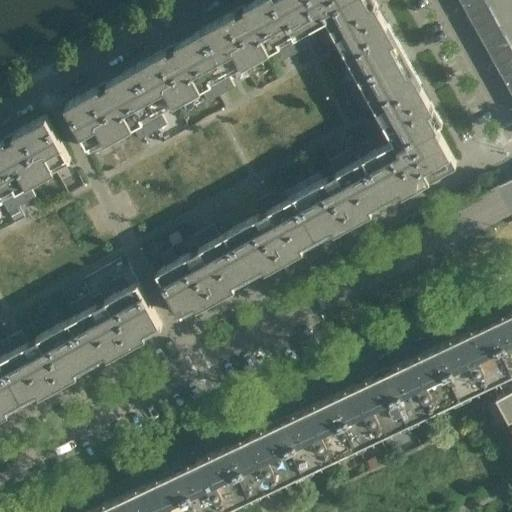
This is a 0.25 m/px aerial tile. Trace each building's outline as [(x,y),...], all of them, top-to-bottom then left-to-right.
[(303,49),(296,35),(276,0),(253,0),(244,5),(245,8),(237,13),(235,10),(203,28),(227,73),(269,50),(277,63),(303,49)] [(322,9),(338,0),(276,0),(296,35),(315,24),(326,18),(322,9)] [(404,54),(374,0),(338,0),(322,9),(326,18),(315,24),(326,44),(340,36),(345,45),(342,46),(360,79),(404,54)] [(470,17),(489,7),(485,0),(478,0),(465,8),(470,17)] [(475,27),(494,17),(489,7),(470,17),(475,27)] [(481,37),(500,26),(494,17),(475,27),(481,37)] [(486,46),(505,36),(500,26),(481,37),(486,46)] [(227,73),(203,28),(175,43),(177,46),(168,51),(167,48),(135,65),(160,110),(200,87),(208,101),(235,86),(227,73)] [(491,56),(510,45),(505,36),(486,46),(491,56)] [(497,65),(511,56),(511,48),(510,45),(491,56),(497,65)] [(442,123),(404,54),(360,79),(378,111),(381,110),(385,118),(371,126),(382,146),(393,139),(398,148),(436,126),(442,123)] [(502,75),(511,69),(511,56),(497,65),(502,75)] [(160,110),(135,65),(107,81),(108,84),(100,89),(98,86),(65,104),(89,148),(132,125),(140,139),(167,124),(160,110)] [(507,84),(511,81),(511,69),(502,75),(507,84)] [(28,182),(71,159),(46,115),(13,133),(14,136),(6,140),(4,138),(0,140),(0,196),(0,198),(8,211),(36,196),(28,182)] [(388,200),(456,162),(436,126),(398,148),(393,139),(382,146),(363,156),(388,200)] [(388,200),(363,156),(357,160),(351,148),(329,160),(337,174),(328,179),(327,176),(294,194),(319,238),(388,200)] [(319,238),(294,194),(288,197),(282,186),(272,192),(260,198),(268,212),(260,217),(258,214),(225,232),(250,276),(319,238)] [(250,276),(225,232),(220,235),(214,224),(192,236),(200,250),(192,255),(190,252),(178,259),(171,247),(159,254),(165,265),(157,270),(181,314),(250,276)] [(162,325),(149,300),(138,281),(129,285),(123,274),(111,281),(117,292),(104,299),(106,302),(97,306),(90,292),(68,304),(74,316),(69,319),(93,363),(162,325)] [(511,307),(489,319),(493,327),(511,366),(511,307)] [(93,363),(69,319),(36,337),(38,339),(29,344),(21,330),(0,341),(0,342),(6,353),(0,357),(25,401),(93,363)] [(511,385),(511,366),(493,327),(489,319),(437,343),(438,345),(461,395),(491,381),(497,393),(511,385)] [(321,348),(315,337),(302,344),(308,355),(321,348)] [(461,395),(438,345),(437,343),(385,368),(386,370),(409,420),(461,395)] [(0,414),(25,401),(0,357),(0,356),(0,414)] [(409,420),(386,370),(385,368),(332,393),(333,395),(357,445),(409,420)] [(511,385),(497,393),(496,394),(511,422),(511,385)] [(357,445),(333,395),(332,393),(275,420),(300,472),(317,464),(344,450),(357,445)] [(259,491),(300,472),(275,420),(235,439),(175,467),(180,476),(196,511),(224,511),(222,508),(259,491)] [(196,511),(180,476),(175,467),(123,492),(124,494),(132,511),(196,511)] [(132,511),(124,494),(123,492),(81,511),(132,511)]
